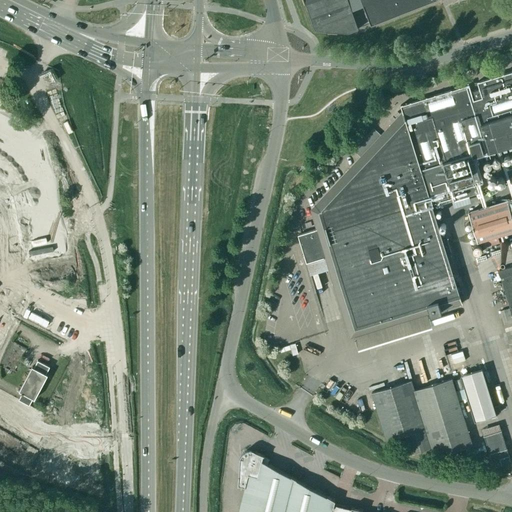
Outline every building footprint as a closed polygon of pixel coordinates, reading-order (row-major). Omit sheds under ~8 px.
[(305,0),(316,30),(349,32),(358,29),(351,9),(347,0),(305,0)] [(347,0),(351,9),(363,5),(371,25),(434,0),(347,0)] [(511,71),(477,82),(479,89),(471,92),(468,85),(400,105),(403,113),(311,210),(317,229),(298,235),(306,262),(325,257),(350,338),(430,313),(431,315),(441,311),(441,310),(462,304),(447,255),(451,253),(445,233),(442,223),(438,224),(432,206),(479,192),(477,185),(481,183),(473,157),(511,145),(511,161),(502,165),(507,178),(509,180),(511,181),(511,265),(499,270),(511,313),(511,71)] [(0,116),(0,176),(6,180),(20,257),(51,251),(51,254),(56,253),(56,250),(64,249),(52,183),(50,172),(48,161),(44,152),(39,145),(30,135),(24,131),(0,116)] [(511,200),(508,202),(508,201),(468,213),(477,243),(482,242),(484,248),(500,243),(498,237),(511,232),(511,200)] [(511,318),(511,317),(509,308),(503,310),(507,320),(511,318)] [(0,365),(14,373),(27,349),(13,342),(0,365)] [(50,366),(38,360),(34,367),(33,366),(20,390),(23,392),(19,399),(21,400),(19,404),(24,407),(26,403),(29,404),(33,397),(35,398),(48,374),(46,373),(50,366)] [(494,407),(482,369),(461,376),(475,421),(496,414),(502,413),(499,405),(494,407)] [(473,445),(452,379),(429,386),(426,377),(411,382),(411,381),(371,394),(387,442),(406,436),(412,455),(432,448),(435,457),(473,445)] [(457,391),(463,389),(460,379),(454,381),(457,391)] [(0,428),(6,430),(12,416),(0,411),(0,428)] [(511,462),(501,430),(484,436),(494,468),(511,462)] [(246,482),(238,511),(350,511),(351,508),(334,504),(335,500),(262,460),(263,455),(255,451),(253,451),(252,450),(250,450),(248,451),(246,451),(244,453),(242,455),(241,457),(240,459),(239,480),(246,482)]
